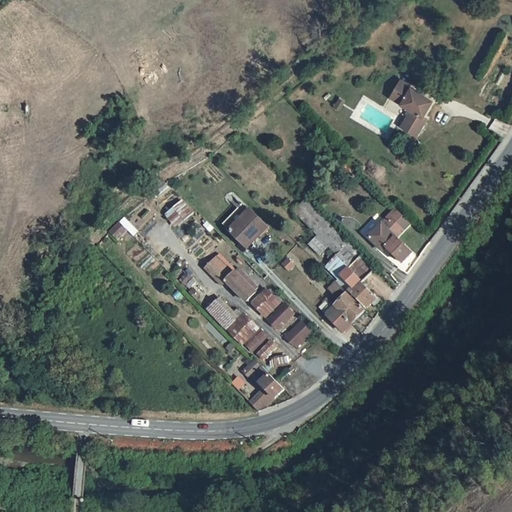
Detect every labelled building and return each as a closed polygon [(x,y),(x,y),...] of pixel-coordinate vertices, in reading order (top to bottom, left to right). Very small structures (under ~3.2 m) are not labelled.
[(424,117),(433,102),(410,88),(410,89),(401,83),(391,98),(411,110),(400,127),(416,137),(427,119),(424,117)] [(340,99),(334,108),(339,111),(346,103),(340,99)] [(164,216),(176,228),(192,212),(180,201),(164,216)] [(229,233),(246,251),(268,230),(251,212),(244,205),(222,226),(229,233)] [(309,205),(297,217),(334,256),(344,266),(361,283),(364,286),(375,274),(309,205)] [(410,257),(395,243),(410,229),(394,212),(367,240),(381,255),(385,251),(400,267),(410,257)] [(129,233),(119,222),(111,230),(121,240),(129,233)] [(352,292),(358,285),(361,283),(344,266),(334,256),(331,260),(334,263),(326,271),(338,283),(341,280),(352,292)] [(253,296),(244,287),(227,270),(216,258),(204,271),(206,273),(212,267),(221,276),(216,283),(220,287),(223,284),(244,305),(253,296)] [(289,276),(295,271),(289,263),(282,270),(289,276)] [(206,273),(216,283),(221,276),(212,267),(206,273)] [(230,267),(227,270),(244,287),(247,284),(230,267)] [(367,295),(358,285),(352,292),(349,294),(358,304),(367,295)] [(333,299),(341,291),(336,286),(327,294),(333,299)] [(248,304),(263,320),(280,303),(265,288),(248,304)] [(366,312),(375,303),(367,295),(358,304),(366,312)] [(219,297),(206,309),(259,364),(276,347),(238,308),(233,312),(219,297)] [(351,328),(364,315),(356,307),(347,298),(334,311),(351,328)] [(283,302),(265,320),(277,333),(295,315),(283,302)] [(342,336),(351,328),(334,311),(325,319),(342,336)] [(294,350),(312,334),(301,321),(282,337),(294,350)] [(267,408),(283,393),(254,362),(241,376),(247,383),(251,379),(262,392),(250,405),(259,415),(270,411),(267,408)]
